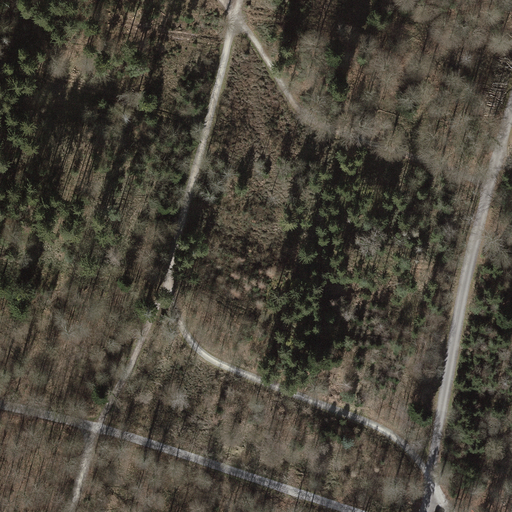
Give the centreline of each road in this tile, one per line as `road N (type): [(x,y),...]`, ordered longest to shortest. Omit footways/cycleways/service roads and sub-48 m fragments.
road 1 (track): [(511,112),(449,347),(431,476)]
road 2 (track): [(238,10),(284,98),(312,121),(462,176),(511,168)]
road 3 (track): [(166,284),(181,324),(214,360),(364,421),(399,440),(431,476)]
road 4 (track): [(238,10),(166,284)]
road 5 (track): [(98,427),(367,511)]
road 6 (track): [(166,284),(98,427)]
